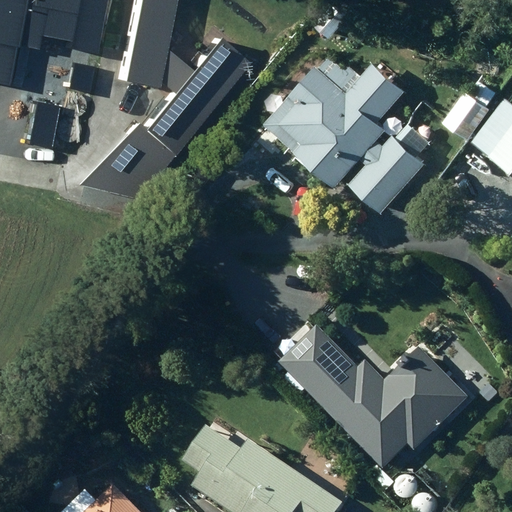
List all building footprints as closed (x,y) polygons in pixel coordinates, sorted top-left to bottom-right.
[(67,192),(132,207),(257,54),(217,21),(189,54),(173,41),(179,0),(125,0),(123,20),(112,18),(110,37),(116,38),(109,88),(160,95),(67,192)] [(362,165),(342,186),(374,216),(422,163),(390,134),(380,145),(373,140),(383,130),(373,121),(401,90),(370,62),(342,93),(311,66),(259,123),(330,187),(356,159),(362,165)] [(474,143),(488,153),(484,159),(511,179),(511,104),(505,99),(474,143)] [(301,399),(310,390),(388,470),(413,446),(419,453),(476,398),(427,346),(402,370),(408,376),(396,387),(372,363),(366,369),(323,324),(284,361),(294,371),(284,380),(301,399)] [(189,488),(223,511),(335,511),(340,506),(246,442),(239,452),(203,427),(179,463),(198,476),(189,488)] [(82,491),(60,511),(135,511),(111,486),(93,503),(82,491)]
